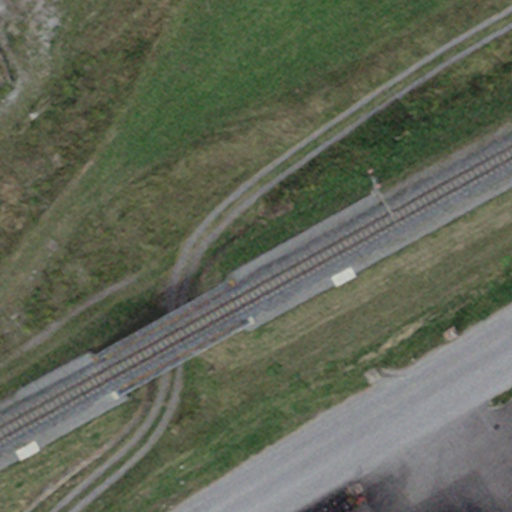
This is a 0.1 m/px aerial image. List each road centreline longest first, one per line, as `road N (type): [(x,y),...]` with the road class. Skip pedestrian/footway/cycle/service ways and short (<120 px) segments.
road 1 (track): [(511,23),(300,152),(193,241)]
road 2 (track): [(193,241),(167,398),(62,511)]
road 3 (tertiary): [(250,511),(511,350)]
road 4 (track): [(0,367),(193,241)]
